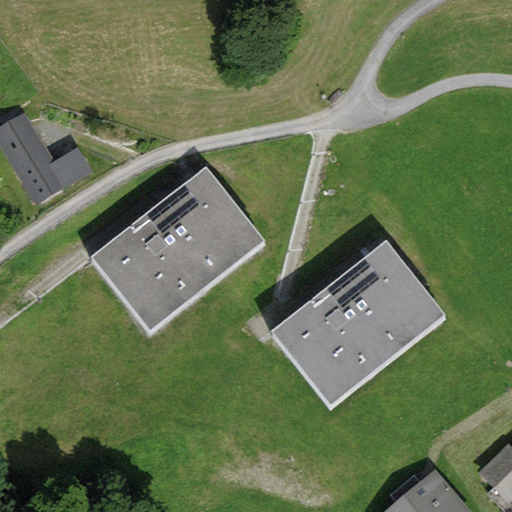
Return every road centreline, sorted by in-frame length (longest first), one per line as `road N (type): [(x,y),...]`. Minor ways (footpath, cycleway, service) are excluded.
road 1 (unclassified): [(0,253),(154,155),(361,105)]
road 2 (residential): [(511,84),(459,84),(390,111),(361,105)]
road 3 (residential): [(361,105),(367,73),(392,32),(435,0)]
